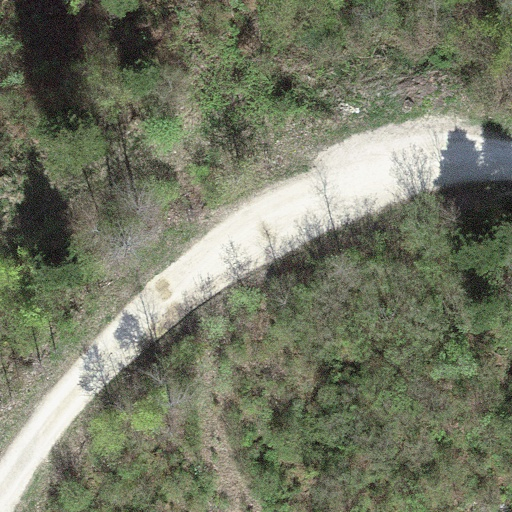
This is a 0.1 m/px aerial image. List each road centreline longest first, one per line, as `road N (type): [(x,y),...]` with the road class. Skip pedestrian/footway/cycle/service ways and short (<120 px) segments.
road 1 (track): [(0,496),(58,401),(103,353),(251,239),(394,174),(446,162),(511,162)]
road 2 (track): [(0,237),(205,146),(331,153),(394,174)]
